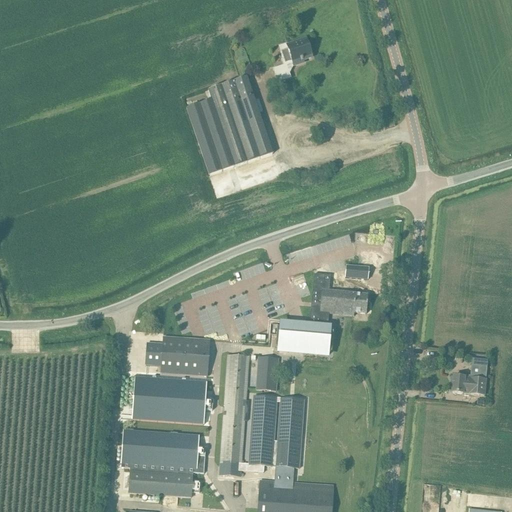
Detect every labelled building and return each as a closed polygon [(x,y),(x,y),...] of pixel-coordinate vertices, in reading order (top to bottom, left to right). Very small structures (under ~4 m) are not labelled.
[(283,65),(273,69),(275,76),(289,71),(287,65),(292,63),(294,66),(304,63),(303,61),(312,58),(306,40),(287,46),(288,48),(280,51),(283,59),(281,59),(283,65)] [(254,102),(247,78),(208,91),(211,101),(186,110),(209,176),(234,168),(273,155),(258,113),(262,111),(258,100),(254,102)] [(286,255),(289,264),(332,248),(329,240),(286,255)] [(367,281),(368,269),(346,267),(345,279),(367,281)] [(325,330),(327,315),(353,317),(354,314),(366,315),(368,296),(355,295),(356,294),(329,291),(330,276),(327,276),(327,275),(327,273),(325,272),(324,271),(322,271),(321,271),(320,272),(319,272),(318,273),(318,274),(318,275),(314,275),(309,329),(308,328),(308,326),(301,325),(301,328),(279,326),(279,329),(277,329),(275,349),(277,349),(277,352),(328,356),(328,353),(331,354),(332,333),(330,333),(330,330),(325,330)] [(207,378),(209,341),(163,338),(160,374),(207,378)] [(249,357),(227,356),(219,464),(242,466),(249,357)] [(276,392),(276,391),(278,360),(259,359),(258,359),(256,391),(276,392)] [(484,397),(486,380),(487,361),(472,360),(470,376),(464,376),(464,378),(453,377),(451,394),(484,397)] [(121,377),(119,407),(133,408),(132,420),(204,425),(204,416),(205,411),(212,411),(213,400),(206,400),(207,383),(121,377)] [(242,466),(219,464),(218,478),(241,480),(241,473),(246,473),(264,474),(264,468),(300,470),(305,401),(254,398),(250,466),(242,466)] [(119,432),(117,470),(126,471),(125,496),(189,499),(189,493),(197,492),(197,484),(189,484),(190,474),(201,474),(203,450),(194,450),(196,436),(173,435),(173,433),(166,433),(166,435),(130,433),(131,431),(122,431),(123,433),(119,432)] [(332,511),(334,487),(259,481),(256,511),(332,511)] [(422,485),(421,511),(439,511),(440,485),(422,485)]
